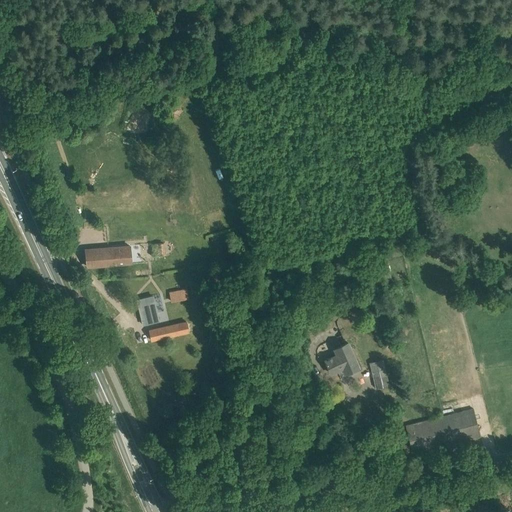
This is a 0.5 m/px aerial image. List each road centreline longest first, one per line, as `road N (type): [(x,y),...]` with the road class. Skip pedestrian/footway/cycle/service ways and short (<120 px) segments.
road 1 (primary): [(156,511),(0,165)]
road 2 (unclassified): [(180,511),(511,456)]
road 3 (unclassified): [(86,511),(64,390),(0,271)]
